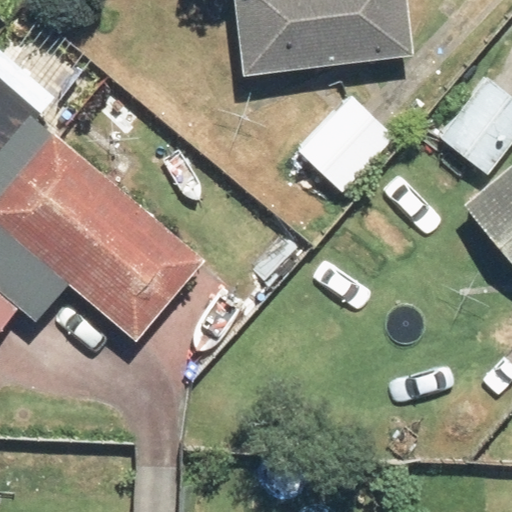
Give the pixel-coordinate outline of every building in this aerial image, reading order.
[(231,0),(240,66),(411,45),(405,0),(231,0)] [(511,136),(511,89),(487,71),(439,139),(486,173),(511,136)] [(393,131),(351,91),(297,147),(338,187),(393,131)] [(0,321),(15,302),(34,317),(65,279),(132,334),(201,251),(45,125),(0,179),(0,321)] [(511,159),(463,199),(511,259),(511,159)]
